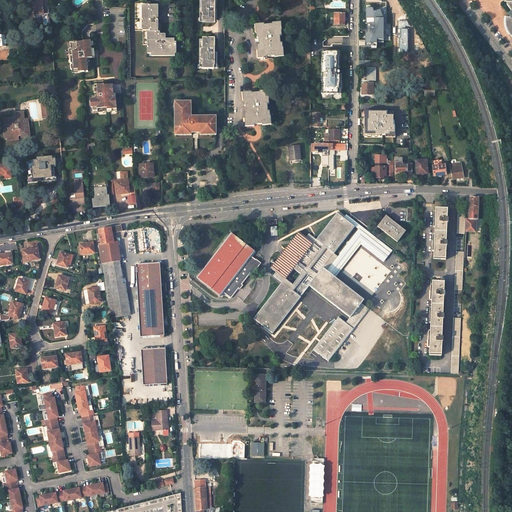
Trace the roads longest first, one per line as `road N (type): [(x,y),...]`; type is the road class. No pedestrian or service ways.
road 1 (unknown): [(176,280),(208,300),(236,304),(283,353),(338,362),(376,349),(397,327),(351,281),(364,262)]
road 2 (residential): [(172,211),(190,511)]
road 3 (unclassified): [(355,0),(352,193)]
road 4 (residential): [(82,316),(82,340),(36,348),(31,320),(50,230)]
road 5 (secondary): [(172,211),(352,193)]
road 6 (secondary): [(352,193),(511,192)]
road 7 (secondary): [(50,230),(172,211)]
